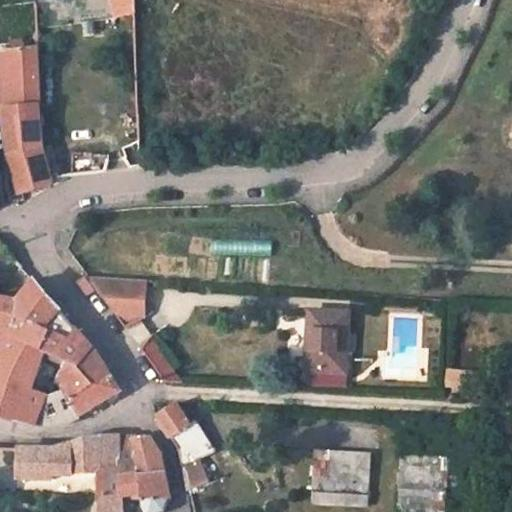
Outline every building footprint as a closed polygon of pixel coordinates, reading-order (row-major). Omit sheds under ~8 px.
[(35,38),(38,39),(39,38),(41,38),(42,36),(43,32),(42,30),(38,29),(37,29),(34,31),(33,35),(35,38)] [(23,51),(22,42),(0,44),(0,53),(3,53),(23,51)] [(4,73),(3,109),(42,105),(39,48),(23,51),(3,53),(4,73)] [(45,149),(42,105),(3,109),(9,155),(21,195),(24,194),(53,184),(52,181),(45,149)] [(141,158),(125,159),(131,169),(142,168),(141,158)] [(88,276),(78,282),(89,297),(98,291),(88,276)] [(145,304),(141,281),(89,277),(99,291),(113,310),(145,304)] [(45,353),(69,363),(83,337),(77,330),(47,298),(39,288),(35,284),(17,302),(16,331),(12,338),(45,353)] [(0,325),(8,328),(16,331),(17,302),(3,298),(0,298),(0,325)] [(117,316),(143,317),(145,304),(113,310),(117,316)] [(350,316),(310,313),(308,343),(312,343),(310,372),(346,374),(350,316)] [(143,317),(117,316),(127,329),(143,321),(143,317)] [(8,328),(0,345),(0,366),(12,338),(16,331),(8,328)] [(65,391),(79,416),(99,404),(120,392),(92,348),(88,342),(83,337),(60,381),(65,391)] [(12,338),(0,366),(0,416),(34,426),(47,396),(47,395),(33,390),(45,353),(12,338)] [(307,371),(306,385),(345,388),(346,374),(310,372),(312,343),(308,343),(307,371)] [(477,395),(478,376),(457,375),(456,395),(477,395)] [(65,391),(50,398),(47,396),(34,426),(56,426),(68,424),(79,416),(65,391)] [(181,449),(182,455),(192,449),(186,441),(197,434),(192,426),(179,405),(160,417),(181,449)] [(182,455),(185,473),(208,458),(215,453),(196,423),(192,426),(197,434),(186,441),(192,449),(182,455)] [(142,495),(145,511),(166,511),(170,500),(172,500),(164,457),(155,440),(138,440),(138,437),(130,437),(103,438),(101,474),(100,498),(103,497),(124,496),(142,495)] [(21,450),(19,480),(55,482),(56,477),(101,474),(103,438),(58,450),(38,450),(21,450)] [(370,456),(318,453),(316,490),(340,492),(350,493),(368,494),(370,456)] [(213,486),(208,458),(185,473),(188,491),(213,486)] [(444,460),(402,459),(400,509),(409,509),(408,511),(431,511),(433,486),(442,486),(444,460)] [(316,490),(314,502),(367,505),(368,494),(350,493),(340,492),(316,490)] [(103,497),(103,511),(124,511),(124,496),(103,497)]
